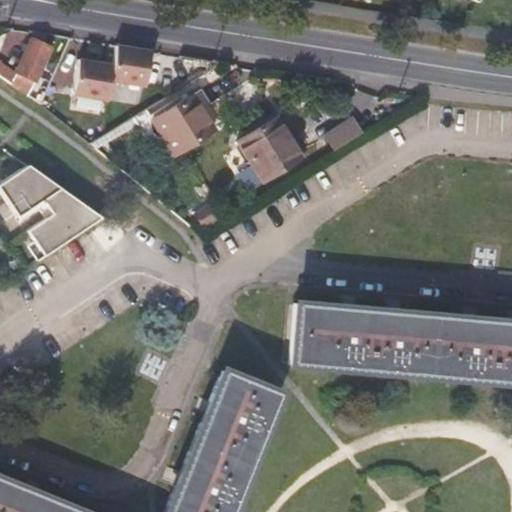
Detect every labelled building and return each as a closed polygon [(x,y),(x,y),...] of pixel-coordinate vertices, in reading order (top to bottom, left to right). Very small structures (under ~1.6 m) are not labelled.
[(13,75),(0,65),(0,78),(25,96),(48,47),(27,37),(22,39),(16,53),(20,56),(13,75)] [(141,86),(147,50),(113,45),(110,65),(108,82),(141,86)] [(108,82),(110,65),(75,60),(70,96),(105,100),(108,82)] [(175,104),(163,111),(151,119),(173,152),(211,127),(190,94),(175,104)] [(159,106),(163,111),(175,104),(172,99),(159,106)] [(276,114),(238,139),(264,178),(302,153),(276,114)] [(148,148),(137,131),(133,134),(116,144),(126,161),(148,148)] [(49,194),(41,182),(44,180),(24,166),(0,181),(0,196),(13,218),(39,201),(49,194)] [(56,189),(44,180),(41,182),(49,194),(56,189)] [(97,219),(56,189),(49,194),(39,201),(48,214),(23,231),(29,241),(39,257),(97,219)] [(33,262),(39,257),(29,241),(22,245),(33,262)] [(511,323),(292,306),(286,365),(511,383),(511,323)] [(220,372),(163,511),(228,511),(275,394),(220,372)] [(77,511),(0,480),(0,511),(77,511)]
